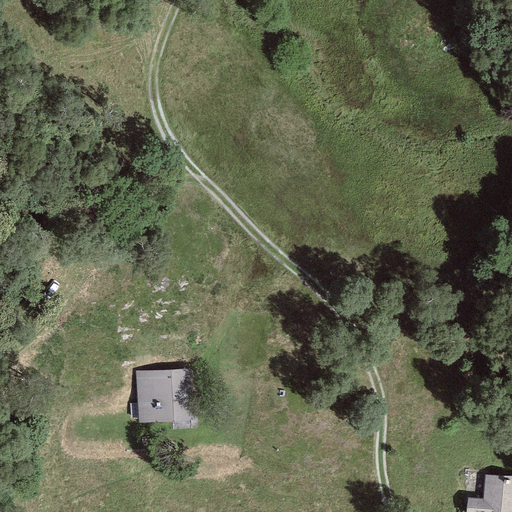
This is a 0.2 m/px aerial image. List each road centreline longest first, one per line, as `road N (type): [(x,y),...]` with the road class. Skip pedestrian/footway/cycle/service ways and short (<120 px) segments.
road 1 (track): [(175,0),(160,33),(153,112),(189,171),(357,336),(381,404),(380,467),(390,511)]
road 2 (track): [(189,171),(70,248),(0,343)]
